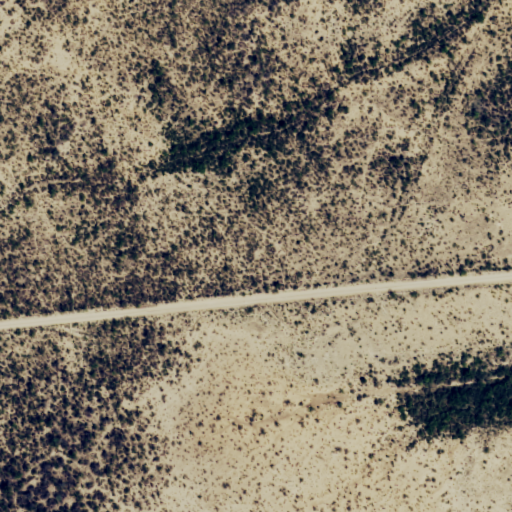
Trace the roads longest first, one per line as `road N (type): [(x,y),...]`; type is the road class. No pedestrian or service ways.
road 1 (track): [(511,285),(366,288),(0,322)]
road 2 (track): [(366,288),(376,179),(435,44),(477,0)]
